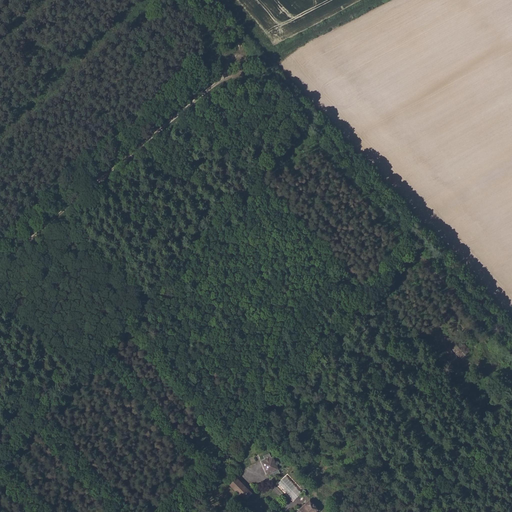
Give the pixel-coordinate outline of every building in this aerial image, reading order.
[(470,349),(462,340),(452,349),(460,358),(470,349)] [(267,473),(279,467),(272,455),(261,461),(267,473)] [(278,483),(294,501),(302,493),(287,475),(278,483)] [(246,501),(254,493),(238,477),(230,484),(246,501)] [(310,499),(295,511),(316,511),(319,510),(310,499)]
